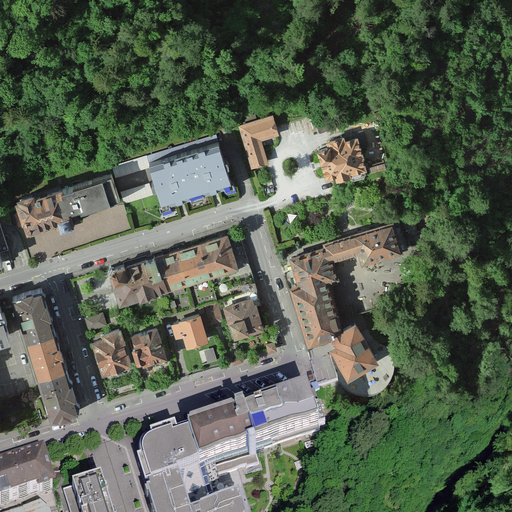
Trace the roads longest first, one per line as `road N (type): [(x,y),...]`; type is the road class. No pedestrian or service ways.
road 1 (residential): [(103,419),(301,362),(251,209),(52,268)]
road 2 (residential): [(103,419),(52,268)]
road 3 (unknown): [(251,209),(232,143),(207,137),(158,152)]
